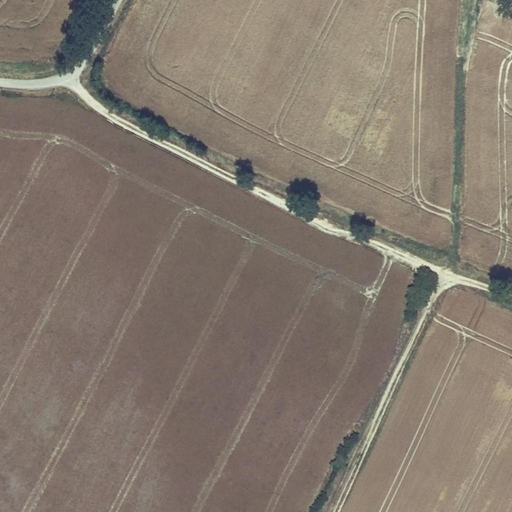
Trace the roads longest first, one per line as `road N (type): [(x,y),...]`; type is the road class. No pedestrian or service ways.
road 1 (track): [(511,300),(349,238),(130,131),(66,76)]
road 2 (track): [(468,0),(445,275)]
road 3 (track): [(333,511),(445,275)]
